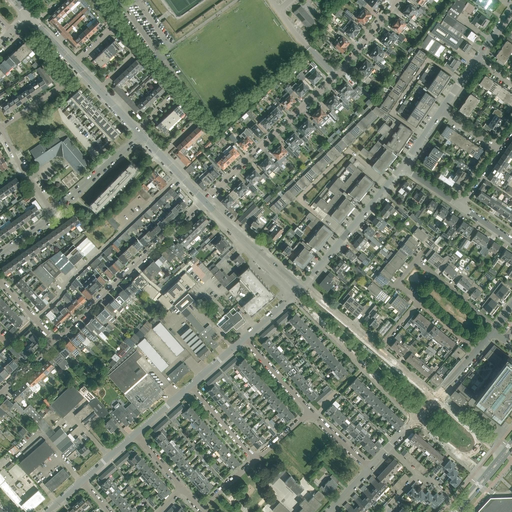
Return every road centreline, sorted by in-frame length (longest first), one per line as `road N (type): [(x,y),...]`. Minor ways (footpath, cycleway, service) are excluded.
road 1 (residential): [(204,200),(336,77),(398,0)]
road 2 (residential): [(54,340),(204,200)]
road 3 (residential): [(294,294),(417,420)]
road 4 (residential): [(303,286),(403,166)]
road 5 (residential): [(98,89),(133,52),(109,30),(75,64)]
road 6 (residential): [(161,156),(195,118),(172,98),(138,131)]
road 7 (residential): [(290,284),(204,200)]
